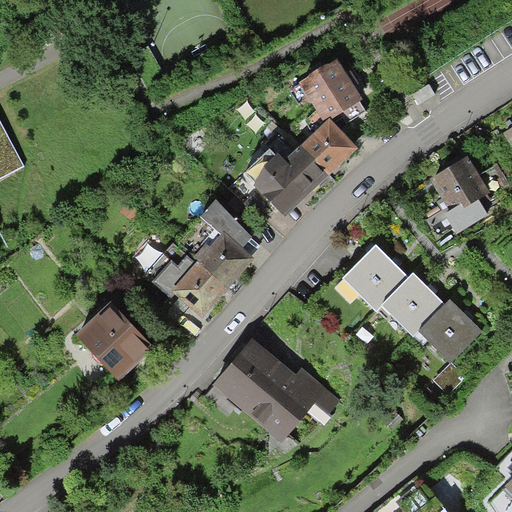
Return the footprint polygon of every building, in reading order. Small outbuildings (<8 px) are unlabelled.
[(332,118),(364,102),(339,56),(300,77),(325,123),(332,118)] [(328,172),(357,147),(332,118),(303,143),(328,172)] [(0,180),(25,167),(0,121),(0,271),(17,262),(0,230),(0,180)] [(243,170),(282,213),(320,179),(328,172),(303,143),(282,160),(270,145),(243,170)] [(468,151),(427,179),(453,218),(495,190),(486,177),(468,151)] [(171,292),(203,318),(222,294),(234,279),(251,258),(219,232),(171,292)] [(375,245),(344,277),(378,310),(384,304),(417,336),(420,334),(450,362),(482,329),(471,318),(450,298),(446,303),(434,292),(413,272),(408,277),(398,267),(375,245)] [(108,304),(77,333),(119,376),(150,347),(137,333),(108,304)] [(251,338),(211,389),(283,445),(319,400),(333,412),(343,399),(298,364),(293,371),(284,364),(251,338)] [(451,364),(435,381),(449,395),(465,378),(451,364)] [(511,473),(502,484),(511,492),(511,473)]
